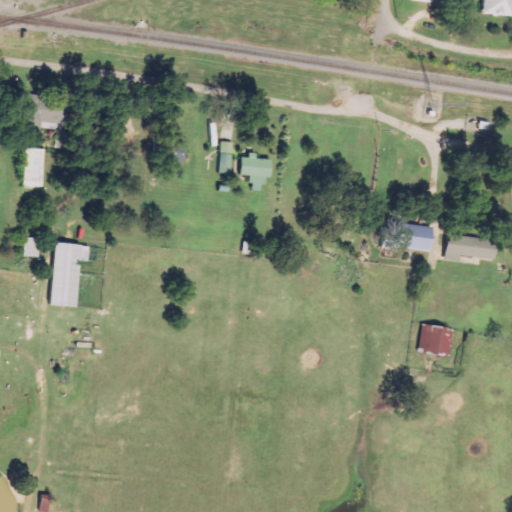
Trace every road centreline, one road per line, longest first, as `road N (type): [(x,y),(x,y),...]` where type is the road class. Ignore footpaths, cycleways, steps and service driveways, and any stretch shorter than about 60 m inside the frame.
road 1 (residential): [(0,61),(359,109)]
road 2 (residential): [(381,24),(459,49),(511,54)]
road 3 (residential): [(359,109),(478,149)]
